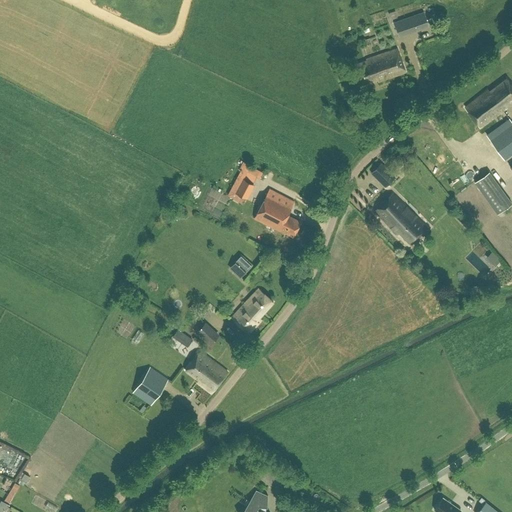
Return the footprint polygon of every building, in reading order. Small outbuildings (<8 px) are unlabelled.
[(398,18),(396,11),(389,13),(391,20),(398,18)] [(429,26),(423,12),(394,22),(399,37),(429,26)] [(405,71),(397,49),(366,60),(366,61),(353,65),(361,87),(372,83),(371,81),(377,79),(378,81),(405,71)] [(489,92),(504,112),(511,107),(510,106),(511,104),(511,85),(506,78),(489,92)] [(481,128),(504,112),(489,92),(488,90),(466,108),(481,128)] [(485,133),(485,134),(485,133),(504,159),(511,153),(511,122),(511,123),(505,114),(498,120),(492,124),(494,126),(485,133)] [(395,176),(382,163),(372,173),(385,186),(395,176)] [(511,202),(489,171),(474,182),(497,214),(511,202)] [(189,188),(193,178),(186,175),(182,185),(189,188)] [(254,184),(239,175),(228,195),(242,203),(245,198),(246,198),(254,184)] [(293,200),(270,188),(254,218),(284,234),(285,232),(292,236),(299,221),(288,215),(289,213),(292,206),(291,205),(293,200)] [(417,216),(392,193),(374,210),(398,234),(400,232),(410,243),(427,227),(416,217),(417,216)] [(273,301),(258,288),(231,317),(248,333),(261,319),(259,317),(273,301)] [(220,334),(206,321),(197,331),(211,344),(220,334)] [(234,341),(239,336),(231,328),(226,334),(234,341)] [(141,343),(147,334),(141,330),(135,340),(141,343)] [(226,371),(200,351),(185,370),(197,379),(195,381),(210,393),(226,371)] [(236,353),(230,359),(235,364),(241,357),(236,353)] [(167,379),(148,367),(131,393),(149,405),(167,379)] [(15,483),(7,502),(13,504),(21,485),(15,483)] [(265,511),(267,494),(255,490),(240,511),(265,511)] [(458,511),(460,510),(442,497),(434,509),(437,511),(458,511)] [(497,511),(485,502),(476,511),(497,511)]
